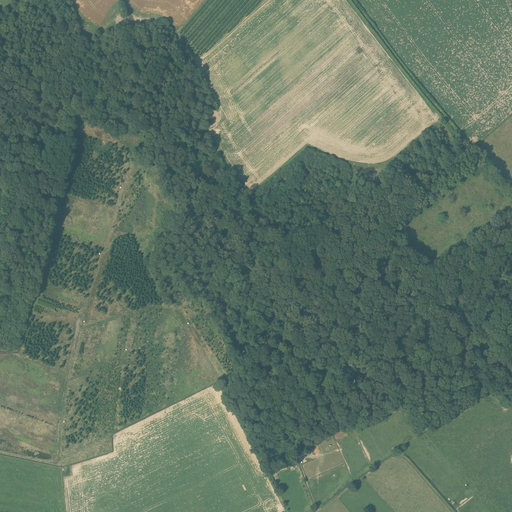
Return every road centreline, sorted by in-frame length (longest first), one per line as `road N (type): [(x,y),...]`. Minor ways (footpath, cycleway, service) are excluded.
road 1 (track): [(0,452),(49,462),(58,455),(67,369),(132,158)]
road 2 (track): [(480,159),(352,0)]
road 3 (track): [(0,257),(18,180),(11,140)]
